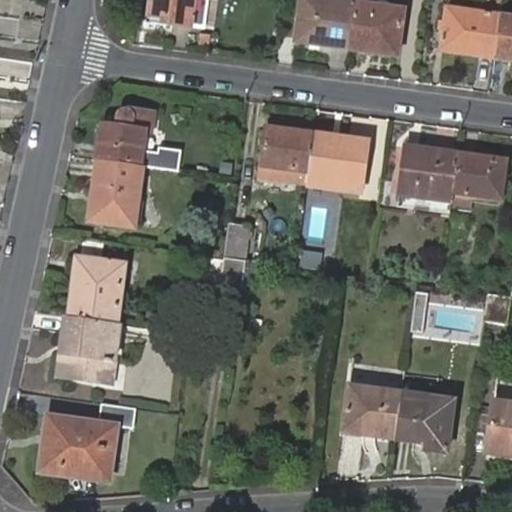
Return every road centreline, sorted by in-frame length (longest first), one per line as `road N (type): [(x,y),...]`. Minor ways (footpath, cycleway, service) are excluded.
road 1 (residential): [(511,115),(65,53)]
road 2 (residential): [(65,53),(0,352)]
road 3 (residential): [(511,511),(416,503),(278,511)]
